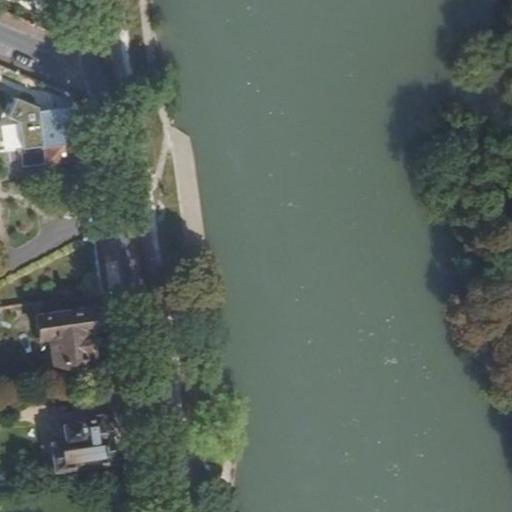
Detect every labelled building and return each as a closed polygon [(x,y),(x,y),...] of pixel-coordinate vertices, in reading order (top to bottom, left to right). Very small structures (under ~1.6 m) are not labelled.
[(77,120),(75,107),(37,112),(40,139),(26,141),(27,147),(41,145),(80,140),(77,120)] [(83,157),(80,140),(41,145),(42,153),(33,153),(34,164),(83,157)] [(108,333),(104,307),(86,310),(88,330),(86,331),(88,336),(108,333)] [(88,330),(86,310),(85,309),(35,316),(38,337),(47,336),(51,362),(90,358),(88,336),(86,331),(88,330)] [(101,439),(98,418),(76,421),(77,427),(63,428),(65,444),(50,446),(54,470),(109,462),(106,438),(101,439)] [(134,511),(130,482),(123,483),(122,487),(117,490),(118,496),(109,498),(110,511),(134,511)]
